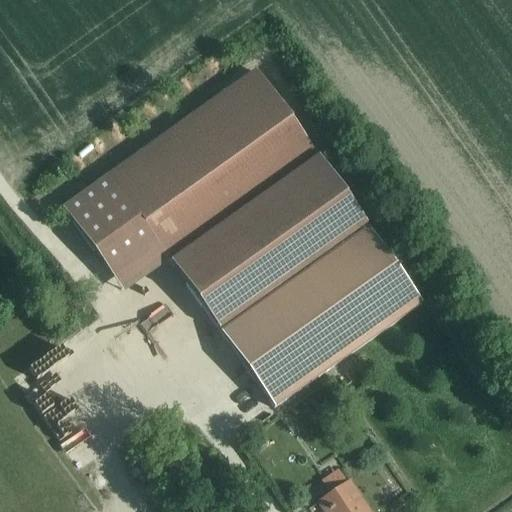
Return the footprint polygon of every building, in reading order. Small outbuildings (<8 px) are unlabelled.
[(165,257),(313,153),(257,74),(109,178),(165,257)] [(216,329),(363,224),(347,202),(355,196),(340,175),(332,180),(313,153),(165,257),(216,329)] [(421,306),(363,224),(216,329),(273,410),(421,306)] [(0,490),(10,511),(42,511),(77,495),(33,404),(0,419),(0,490)] [(327,497),(318,504),(323,511),(368,511),(349,483),(344,486),(335,473),(319,484),(327,497)]
